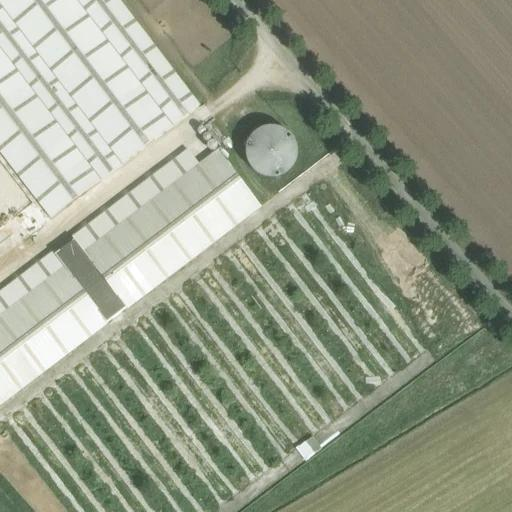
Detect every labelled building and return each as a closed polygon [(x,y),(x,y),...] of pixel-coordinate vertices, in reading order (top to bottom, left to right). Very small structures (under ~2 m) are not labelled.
[(76,0),(0,0),(0,2),(123,165),(173,127),(76,0)] [(117,0),(76,0),(173,127),(199,107),(117,0)] [(0,2),(0,48),(101,181),(123,165),(0,2)] [(0,151),(53,221),(103,183),(0,48),(0,151)] [(292,136),(286,132),(280,129),(272,128),(264,129),(258,132),(253,137),(250,141),(248,147),(247,154),(248,160),(250,166),(253,171),(257,175),(265,179),(274,180),(283,177),(290,173),(295,168),(297,162),(298,156),(298,147),(295,140),(292,136)] [(0,151),(0,197),(30,237),(53,221),(0,151)] [(66,269),(0,319),(0,405),(261,206),(220,152),(160,195),(86,254),(73,237),(54,252),(66,269)] [(285,214),(401,366),(429,345),(313,193),(285,214)] [(0,260),(30,237),(0,197),(0,260)] [(254,237),(370,389),(397,368),(282,216),(254,237)] [(223,261),(339,414),(366,393),(250,240),(223,261)] [(191,284),(308,437),(335,416),(219,263),(191,284)] [(160,308),(277,461),(304,440),(188,287),(160,308)] [(129,331),(246,484),(273,463),(157,311),(129,331)] [(98,355),(214,508),(242,487),(126,334),(98,355)] [(67,379),(168,511),(209,511),(211,511),(95,358),(67,379)] [(36,403),(118,511),(162,511),(63,382),(36,403)] [(4,426),(69,511),(112,511),(32,405),(4,426)]
